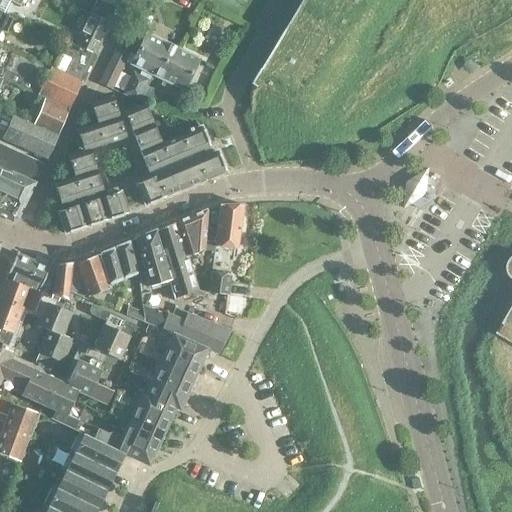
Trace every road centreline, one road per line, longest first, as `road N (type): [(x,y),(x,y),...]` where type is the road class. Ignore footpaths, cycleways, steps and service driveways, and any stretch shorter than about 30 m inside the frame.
road 1 (residential): [(374,246),(294,279),(197,442),(140,478),(122,511)]
road 2 (tertiary): [(443,511),(374,246)]
road 3 (residential): [(13,237),(131,0)]
road 4 (residential): [(254,181),(63,250),(13,237)]
road 5 (unclassified): [(356,200),(410,141),(511,66)]
road 6 (residential): [(254,181),(234,95),(289,0)]
